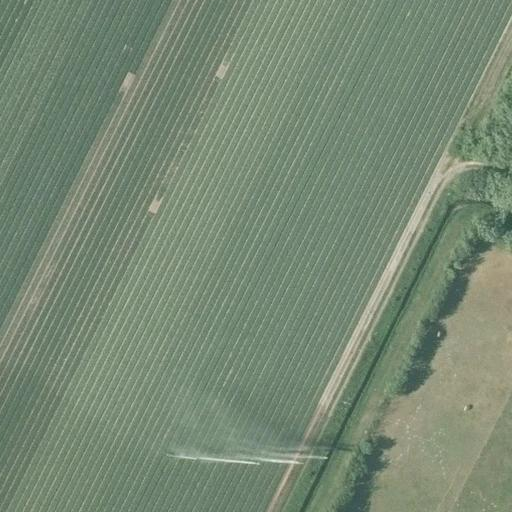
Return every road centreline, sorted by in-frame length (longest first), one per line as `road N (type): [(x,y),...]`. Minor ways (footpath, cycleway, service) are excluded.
road 1 (track): [(511,168),(446,170),(278,511)]
road 2 (track): [(446,170),(511,39)]
